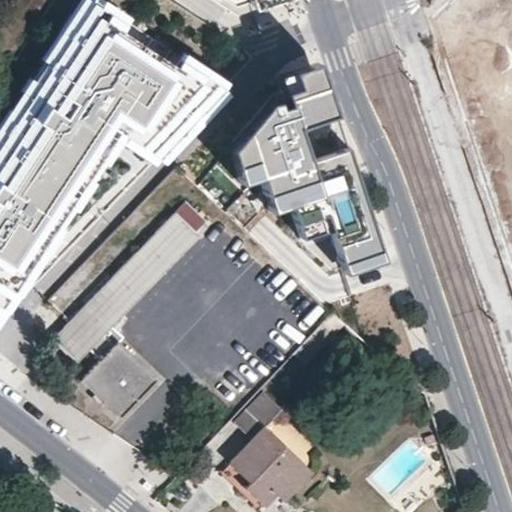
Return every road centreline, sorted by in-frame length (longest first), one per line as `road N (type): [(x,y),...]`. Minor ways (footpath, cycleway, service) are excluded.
road 1 (residential): [(501,511),(385,165),(318,0)]
road 2 (tertiary): [(0,417),(118,511)]
